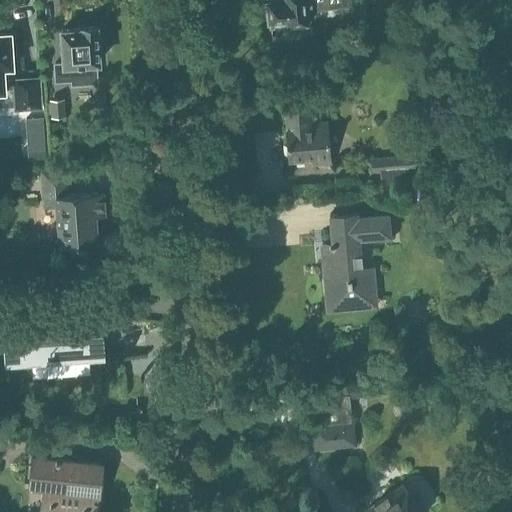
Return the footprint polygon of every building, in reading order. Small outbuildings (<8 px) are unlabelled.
[(269,0),(265,0),(268,24),(272,24),(272,28),(287,27),(287,26),(310,23),(309,9),(352,5),(351,0),(269,0)] [(55,63),(56,82),(72,81),(72,84),(97,82),(96,62),(99,62),(98,50),(102,50),(101,38),(97,38),(97,26),(83,27),(83,28),(62,30),(65,63),(55,63)] [(11,32),(0,32),(0,91),(6,91),(6,89),(16,88),(17,108),(42,106),(40,78),(15,79),(5,80),(4,67),(13,66),(11,32)] [(285,97),(288,162),(312,160),(312,165),(332,164),(328,120),(314,121),(311,95),(300,96),(285,97)] [(63,99),(51,100),(52,116),(65,115),(63,99)] [(44,118),(27,119),(29,151),(46,149),(44,118)] [(29,151),(30,160),(47,159),(46,149),(29,151)] [(371,157),(373,173),(386,172),(388,185),(418,182),(415,153),(371,157)] [(75,243),(75,253),(104,251),(102,225),(98,225),(97,215),(107,214),(105,191),(69,193),(67,169),(43,171),(46,206),(58,205),(61,244),(75,243)] [(333,243),(322,244),(328,310),(368,306),(365,279),(363,279),(359,238),(391,235),(389,214),(357,216),(357,212),(330,214),(333,243)] [(108,357),(106,331),(5,338),(7,365),(108,357)] [(363,384),(345,385),(345,397),(364,396),(363,384)] [(350,426),(348,398),(310,402),(314,450),(353,446),(351,426),(350,426)] [(28,489),(42,490),(40,511),(51,511),(99,511),(105,461),(31,454),(28,489)] [(367,511),(425,511),(404,482),(366,510),(367,511)]
